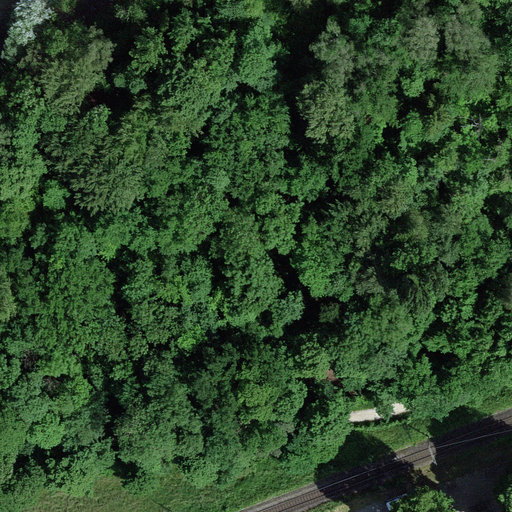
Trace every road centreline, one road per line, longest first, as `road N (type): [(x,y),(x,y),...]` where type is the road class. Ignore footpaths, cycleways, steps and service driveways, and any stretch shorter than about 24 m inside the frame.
road 1 (track): [(407,403),(0,451)]
road 2 (track): [(304,122),(399,316)]
